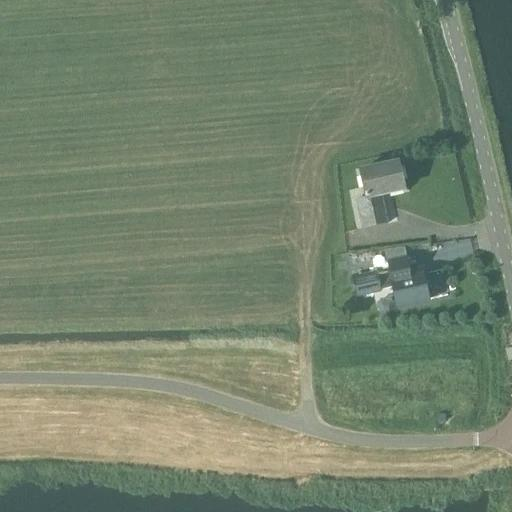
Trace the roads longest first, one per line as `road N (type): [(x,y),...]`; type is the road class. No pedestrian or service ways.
road 1 (unclassified): [(0,381),(151,385),(370,442),(511,438)]
road 2 (unclassified): [(511,282),(442,0)]
road 3 (track): [(308,238),(310,428)]
